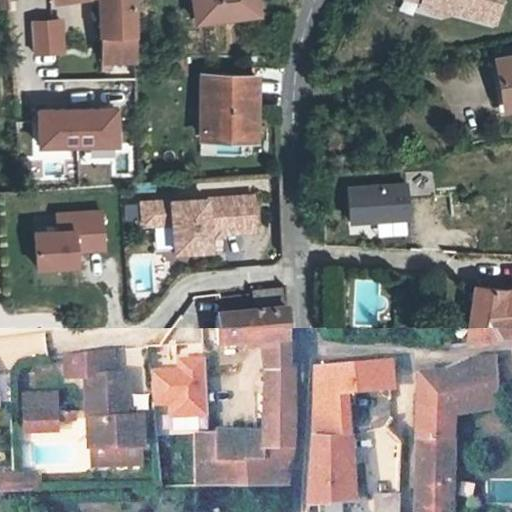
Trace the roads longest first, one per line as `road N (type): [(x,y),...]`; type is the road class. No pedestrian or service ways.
road 1 (residential): [(314,0),(290,62),(298,353)]
road 2 (residential): [(298,353),(436,358),(511,350)]
road 3 (residential): [(298,353),(293,511)]
